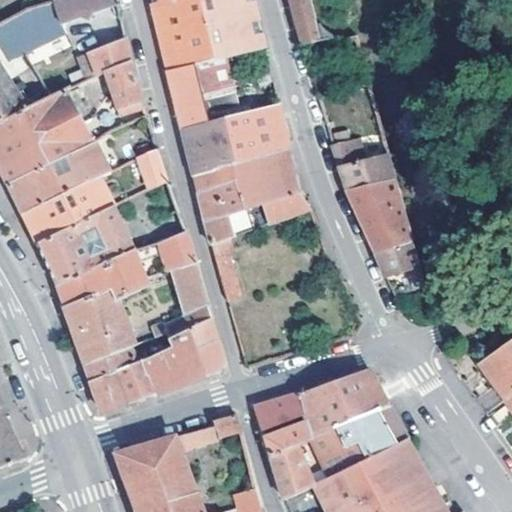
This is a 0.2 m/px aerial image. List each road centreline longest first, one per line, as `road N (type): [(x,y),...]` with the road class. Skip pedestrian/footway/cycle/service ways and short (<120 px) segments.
road 1 (residential): [(139,0),(239,391)]
road 2 (residential): [(399,344),(310,169),(270,0)]
road 3 (secondary): [(74,456),(39,351),(0,273)]
road 4 (residential): [(399,344),(511,506)]
road 5 (residential): [(74,456),(106,435),(239,391)]
road 6 (residential): [(239,391),(399,344)]
road 7 (residential): [(239,391),(279,511)]
